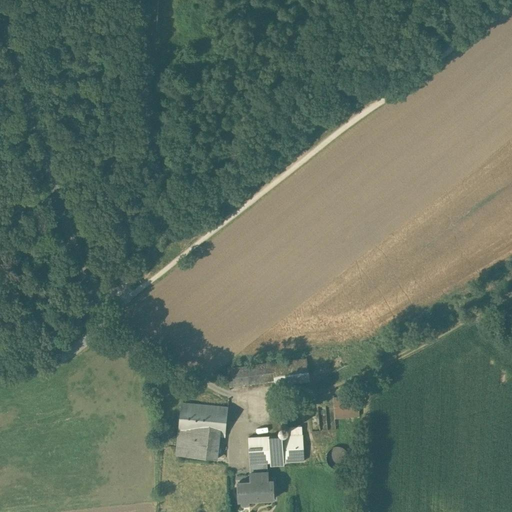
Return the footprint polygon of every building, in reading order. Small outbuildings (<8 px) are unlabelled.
[(307,358),(299,359),(302,377),(309,376),(307,358)] [(299,359),(282,362),(284,383),(309,380),(309,376),(302,377),(299,359)] [(282,362),(273,363),(275,380),(276,384),(284,383),(282,362)] [(273,363),(227,369),(230,386),(275,380),(273,363)] [(358,399),(333,401),(334,411),(359,409),(358,399)] [(228,407),(181,402),(179,428),(176,455),(192,457),(217,459),(220,432),(225,432),(228,407)] [(359,409),(334,411),(335,418),(359,416),(359,409)] [(289,430),(289,428),(289,426),(288,425),(286,424),(284,424),(282,424),(281,425),(279,427),(279,429),(280,430),(281,432),(282,433),(284,433),(286,433),(287,432),(288,432),(288,431),(289,430)] [(284,435),(249,437),(250,464),(267,463),(275,462),(275,465),(279,465),(279,462),(304,461),(302,434),(289,435),(284,435)] [(348,461),(348,457),(347,453),(345,449),(341,447),(337,446),(333,447),(329,449),(327,453),(326,457),(327,461),(330,465),(333,467),(337,468),(342,467),(345,465),(348,461)] [(267,463),(250,464),(251,473),(252,482),(268,481),(267,463)] [(252,482),(239,482),(238,482),(239,500),(261,498),(272,498),(274,498),(273,480),(272,480),(268,481),(252,482)]
